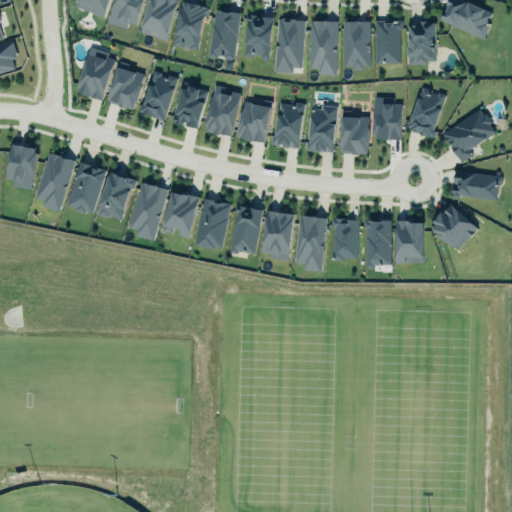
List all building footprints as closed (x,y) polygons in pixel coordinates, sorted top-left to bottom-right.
[(109,0),(76,0),(75,7),(105,16),(109,0)] [(143,0),(136,24),(128,21),(126,27),(107,21),(114,0),(143,0)] [(148,0),(176,0),(167,38),(140,30),(148,0)] [(181,0),(186,0),(204,4),(204,5),(206,5),(206,6),(208,6),(207,15),(204,14),(197,49),(189,47),(189,44),(182,43),(182,45),(172,43),(181,0)] [(483,37),(493,12),(465,0),(447,0),(440,20),(483,37)] [(208,55),(215,8),(240,11),(233,57),(231,58),(228,59),(225,58),(223,56),(223,54),(216,53),(216,56),(208,55)] [(257,13),(256,20),(262,21),(263,15),(273,16),(268,57),(261,56),(261,53),(253,52),(253,56),(243,54),(247,20),(245,20),(246,12),(257,13)] [(274,69),(290,70),(290,65),(301,65),(304,19),(294,18),(295,17),(282,16),(281,16),(281,18),(278,17),(274,69)] [(374,18),(388,18),(388,20),(391,20),(391,19),(397,19),(397,18),(399,18),(399,19),(402,19),(402,21),(402,27),(399,27),(399,61),(374,61),(374,18)] [(308,67),(318,67),(318,73),(336,73),(337,20),(309,19),(308,67)] [(342,19),(370,19),(370,65),(363,65),(363,68),(352,68),(352,65),(343,65),(342,19)] [(408,22),(407,62),(435,63),(436,22),(408,22)] [(0,72),(14,68),(12,59),(17,58),(12,40),(0,43),(0,72)] [(74,90),(102,99),(116,57),(109,55),(110,51),(89,44),(74,90)] [(118,63),(105,100),(134,110),(136,101),(138,101),(143,84),(142,83),(146,71),(136,67),(135,69),(118,63)] [(138,110),(164,118),(178,76),(169,73),(168,77),(160,74),(161,71),(154,69),(143,102),(141,101),(138,110)] [(197,128),(206,90),(181,84),(172,121),(197,128)] [(239,93),(224,90),(224,86),(213,84),(204,131),(231,136),(239,93)] [(406,125),(408,126),(408,128),(434,135),(436,129),(433,128),(445,93),(437,90),(436,94),(429,92),(430,89),(421,85),(412,113),(410,113),(406,125)] [(402,102),(393,102),(393,96),(374,96),(373,138),(400,139),(402,102)] [(264,142),(272,103),(244,97),(236,136),(264,142)] [(271,141),(274,142),(274,143),(279,144),(280,143),(283,144),(283,145),(286,145),(286,144),(298,146),(303,113),(297,112),(303,108),(304,103),(296,102),(295,105),(280,103),(275,135),(272,134),(271,141)] [(336,105),(310,104),(308,150),(334,151),(336,105)] [(452,148),(452,145),(449,139),(447,140),(442,132),(479,107),(483,113),(486,112),(492,121),(489,122),(494,129),(485,135),(486,136),(469,148),(472,153),(461,160),(452,148)] [(369,116),(340,115),(339,153),(368,153),(369,116)] [(38,147),(11,142),(5,178),(13,179),(12,185),(31,189),(38,147)] [(48,150),(51,151),(51,150),(75,158),(58,210),(41,204),(42,199),(33,196),(48,150)] [(80,159),(92,164),(92,165),(98,167),(98,166),(105,168),(91,210),(86,208),(84,212),(75,209),(76,206),(66,203),(80,159)] [(455,168),(453,181),(458,182),(457,185),(454,184),(452,194),(458,195),(458,193),(496,198),(498,184),(501,181),(502,179),(501,176),(500,174),(455,168)] [(137,178),(134,187),(131,186),(121,218),(109,214),(106,216),(99,215),(97,211),(100,203),(100,202),(109,174),(111,170),(114,171),(115,172),(119,173),(120,174),(128,176),(137,178)] [(128,225),(138,228),(136,234),(153,239),(167,188),(141,180),(128,225)] [(198,195),(170,190),(163,229),(179,232),(178,235),(190,237),(198,195)] [(204,196),(194,240),(196,240),(196,243),(214,247),(214,245),(221,246),(230,202),(221,200),(221,202),(215,200),(215,199),(204,196)] [(237,211),(229,251),(237,252),(238,249),(254,252),(262,208),(236,203),(234,210),(237,211)] [(432,226),(456,248),(468,235),(469,236),(477,227),(460,212),(461,211),(458,207),(457,208),(451,203),(443,211),(441,211),(438,215),(438,217),(437,218),(436,217),(433,220),(436,222),(432,226)] [(267,208),(295,212),(288,259),(269,257),(270,252),(262,251),(267,208)] [(299,213),(294,261),(304,262),(303,268),(321,270),(326,216),(299,213)] [(358,218),(333,217),(331,257),(357,258),(358,218)] [(395,217),(424,218),(424,261),(395,261),(395,217)] [(363,218),(372,218),(372,219),(380,219),(380,218),(391,218),(391,263),(373,263),(373,266),(366,266),(367,225),(363,225),(363,218)]
